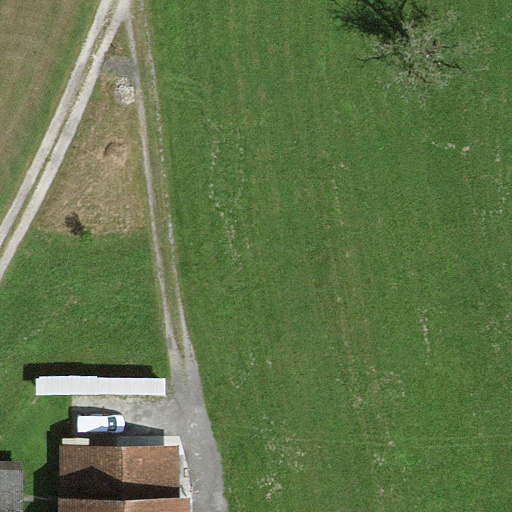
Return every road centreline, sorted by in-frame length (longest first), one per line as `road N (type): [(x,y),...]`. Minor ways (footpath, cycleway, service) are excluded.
road 1 (track): [(179,364),(134,0)]
road 2 (track): [(113,0),(0,252)]
